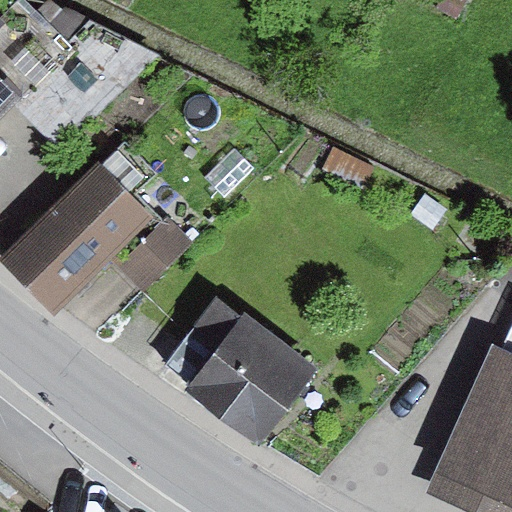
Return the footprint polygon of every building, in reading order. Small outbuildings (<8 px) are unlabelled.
[(28,0),(17,0),(0,18),(0,76),(20,96),(70,143),(161,56),(90,20),(69,43),(28,0)] [(0,116),(20,96),(0,76),(0,116)] [(100,167),(9,261),(54,305),(145,211),(100,167)] [(168,221),(122,265),(143,287),(189,243),(168,221)] [(325,378),(228,301),(170,373),(267,451),(325,378)] [(511,511),(511,308),(430,511),(511,511)]
